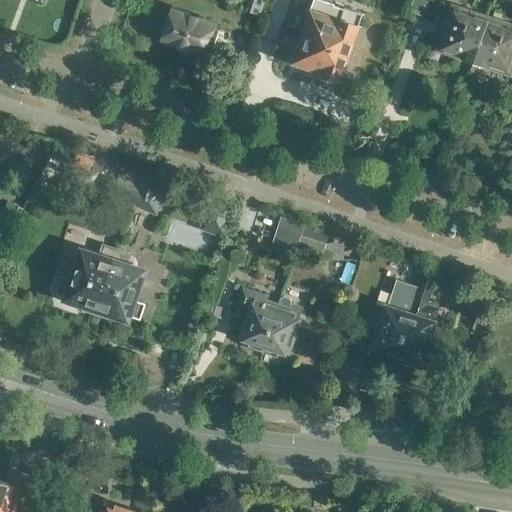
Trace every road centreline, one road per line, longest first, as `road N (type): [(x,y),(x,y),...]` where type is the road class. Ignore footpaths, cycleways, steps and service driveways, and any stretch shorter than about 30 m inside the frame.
road 1 (unknown): [(0,84),(511,258)]
road 2 (primary): [(511,482),(213,440),(0,382)]
road 3 (residential): [(511,224),(77,78)]
